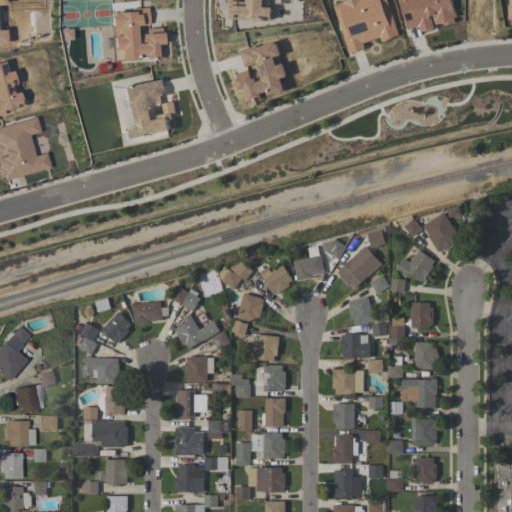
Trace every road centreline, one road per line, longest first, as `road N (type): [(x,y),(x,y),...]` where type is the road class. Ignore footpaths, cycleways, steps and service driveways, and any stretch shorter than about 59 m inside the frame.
road 1 (residential): [(511,54),(404,74),(225,145),(0,210)]
road 2 (residential): [(464,511),(467,289)]
road 3 (residential): [(308,511),(308,315)]
road 4 (residential): [(151,511),(150,359)]
road 5 (residential): [(225,145),(199,73),(189,0)]
